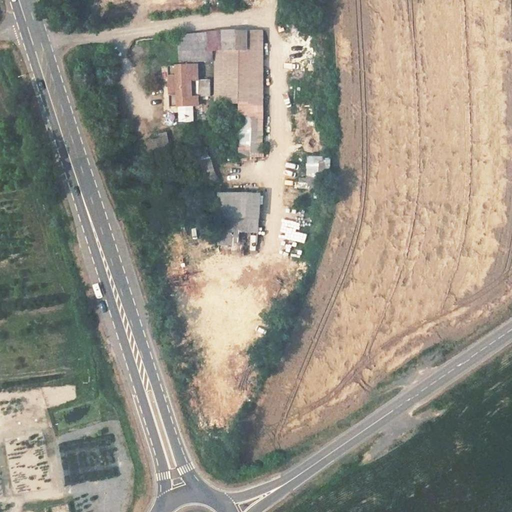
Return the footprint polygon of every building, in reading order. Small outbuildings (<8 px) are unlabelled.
[(208,59),(208,49),(207,32),(180,32),(182,59),(208,59)] [(208,49),(214,48),(223,49),(223,32),(207,32),(208,49)] [(223,49),(214,48),(214,159),(263,157),(264,33),(223,32),(223,49)] [(114,42),(117,58),(120,58),(122,75),(134,71),(131,49),(125,50),(123,41),(114,42)] [(173,66),(174,107),(202,107),(202,82),(202,66),(173,66)] [(122,75),(119,76),(121,90),(137,87),(134,71),(122,75)] [(151,140),(153,154),(174,151),(171,132),(164,133),(165,137),(161,139),(151,140)] [(329,178),(330,158),(304,157),(303,188),(316,188),(316,178),(329,178)] [(308,181),(298,181),(299,189),(309,188),(308,181)] [(258,251),(259,194),(218,193),(217,251),(258,251)] [(67,511),(66,503),(48,505),(48,511),(67,511)]
